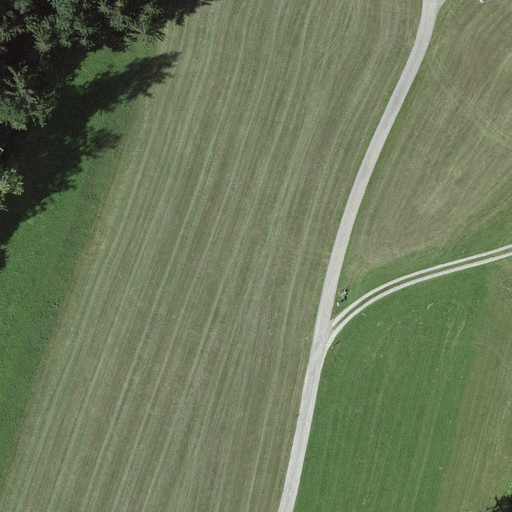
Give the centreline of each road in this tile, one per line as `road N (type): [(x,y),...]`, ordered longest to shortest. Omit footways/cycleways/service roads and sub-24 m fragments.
road 1 (track): [(431,0),(421,46),(373,150),(335,267),(284,511)]
road 2 (track): [(320,343),(399,283),(511,249)]
